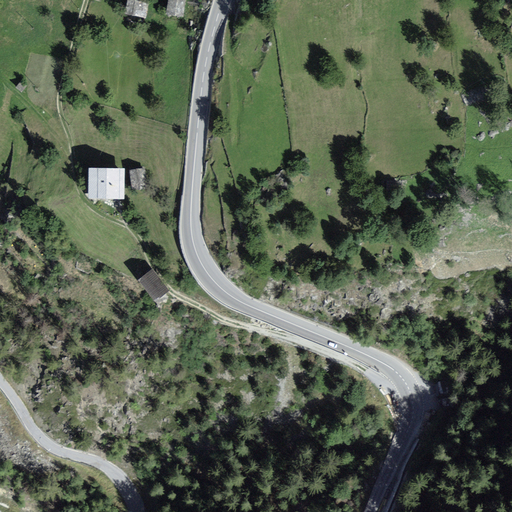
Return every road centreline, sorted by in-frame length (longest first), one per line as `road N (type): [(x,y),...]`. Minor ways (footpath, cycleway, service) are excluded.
road 1 (tertiary): [(368,511),(411,417),(401,375),(236,299),(204,266),(192,236),(199,80),(221,0)]
road 2 (unclassified): [(0,383),(57,453),(103,467),(131,511)]
